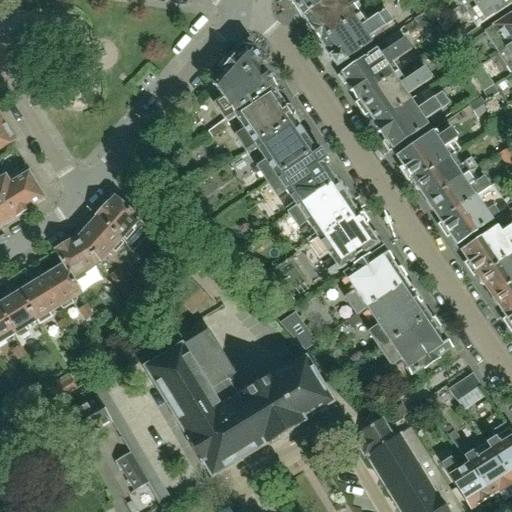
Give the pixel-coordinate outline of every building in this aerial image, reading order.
[(292,0),(292,3),(302,18),(327,0),(292,0)] [(327,0),(302,18),(319,42),(353,19),(363,12),(357,3),(361,0),(327,0)] [(452,0),(458,8),(470,0),(452,0)] [(511,0),(470,0),(458,8),(464,17),(467,14),(476,29),(511,5),(511,0)] [(353,19),(319,42),(336,68),(370,44),(367,40),(373,35),(377,41),(396,28),(384,11),(369,21),(363,12),(353,19)] [(498,54),(511,45),(511,15),(484,33),(498,54)] [(358,100),(398,73),(391,64),(411,50),(404,39),(379,56),(375,51),(341,74),(358,100)] [(511,45),(498,54),(511,75),(511,74),(511,45)] [(272,89),(262,74),(261,74),(255,66),(260,63),(252,51),(244,50),(212,86),(215,89),(223,101),(215,106),(224,121),(271,90),(272,89)] [(404,83),(398,73),(358,100),(375,125),(410,102),(407,97),(431,80),(424,69),(404,83)] [(478,86),(483,94),(494,87),(489,79),(478,86)] [(494,87),(483,94),(487,100),(498,94),(494,87)] [(427,127),(424,122),(449,105),(442,94),(437,97),(430,88),(410,102),(375,125),(393,150),(427,127)] [(295,114),(289,106),(283,106),(283,105),(282,105),(271,90),(224,121),(208,132),(213,139),(233,125),(239,135),(236,138),(246,153),(292,121),(293,122),(294,121),(293,119),(295,114)] [(476,118),(488,110),(481,100),(469,108),(476,118)] [(511,112),(508,106),(497,113),(502,120),(511,114),(511,112)] [(0,149),(15,141),(1,120),(0,120),(0,149)] [(313,151),(293,122),(292,121),(246,153),(248,156),(252,154),(261,167),(257,169),(267,184),(318,149),(317,148),(313,151)] [(436,140),(432,134),(397,157),(413,179),(447,156),(459,148),(455,142),(457,140),(450,131),(436,140)] [(286,211),(288,215),(335,183),(334,182),(324,167),(328,164),(318,149),(267,184),(277,198),(280,196),(289,209),(286,211)] [(428,202),(463,179),(473,172),(477,170),(470,160),(456,170),(447,156),(413,179),(428,201),(428,202)] [(143,166),(133,177),(151,197),(162,186),(143,166)] [(476,198),(490,189),(483,179),(480,181),(473,172),(463,179),(428,202),(443,223),(477,200),(476,198)] [(10,185),(7,180),(3,179),(0,180),(0,218),(5,227),(17,220),(17,219),(31,211),(30,209),(44,200),(28,174),(10,185)] [(345,199),(346,199),(335,183),(288,215),(298,229),(302,227),(310,239),(307,241),(309,246),(355,214),(345,199)] [(121,241),(139,221),(114,199),(108,205),(107,204),(95,218),(96,219),(121,241)] [(443,223),(458,246),(500,217),(492,206),(484,211),(477,200),(443,223)] [(376,246),(366,230),(367,230),(365,228),(368,222),(363,214),(356,215),(355,213),(355,214),(309,246),(319,260),(323,257),(331,270),(327,272),(330,277),(376,246)] [(205,226),(197,214),(189,220),(197,232),(205,226)] [(121,241),(96,219),(79,238),(104,261),(121,241)] [(463,253),(478,275),(511,252),(511,227),(501,235),(497,230),(463,253)] [(79,238),(72,243),(71,242),(54,253),(63,267),(73,282),(100,265),(104,261),(79,238)] [(220,262),(235,252),(236,251),(228,239),(206,254),(215,265),(220,262)] [(400,269),(394,269),(382,251),(368,261),(367,260),(355,268),(355,269),(343,278),(353,293),(344,299),(356,317),(363,313),(365,311),(405,285),(404,283),(406,278),(400,269)] [(226,271),(241,261),(235,252),(220,262),(226,271)] [(511,252),(478,275),(493,297),(511,284),(511,252)] [(245,258),(241,261),(226,271),(241,292),(260,279),(245,258)] [(73,282),(63,267),(41,280),(59,309),(81,295),(73,282)] [(135,295),(119,270),(109,276),(124,301),(135,295)] [(176,299),(193,283),(186,275),(168,291),(176,299)] [(19,294),(36,323),(59,309),(41,280),(19,294)] [(183,308),(201,292),(193,283),(176,299),(183,308)] [(511,284),(493,297),(507,319),(511,316),(511,284)] [(427,317),(405,285),(365,311),(376,327),(367,333),(379,350),(427,317)] [(295,306),(285,291),(265,305),(275,319),(295,306)] [(190,315),(208,299),(201,292),(183,308),(190,315)] [(36,323),(19,294),(0,304),(0,312),(14,336),(36,323)] [(78,311),(84,321),(93,315),(87,306),(78,311)] [(0,344),(14,336),(0,312),(0,344)] [(356,317),(348,323),(351,328),(366,318),(363,313),(356,317)] [(449,351),(438,333),(440,328),(434,320),(429,320),(427,317),(379,350),(390,367),(399,361),(410,377),(423,369),(436,361),(436,360),(449,351)] [(55,325),(61,334),(71,328),(65,319),(55,325)] [(307,330),(293,339),(305,351),(317,343),(307,330)] [(266,447),(304,424),(302,422),(332,404),(313,373),(305,360),(273,380),(271,377),(238,397),(228,381),(235,376),(208,331),(145,370),(189,441),(187,442),(200,465),(202,463),(212,479),(265,446),(266,447)] [(11,351),(18,362),(26,357),(20,346),(11,351)] [(363,421),(316,371),(313,373),(332,404),(335,403),(356,438),(370,429),(364,420),(363,421)] [(456,402),(479,386),(472,375),(448,391),(456,402)] [(77,390),(69,377),(54,386),(62,399),(77,390)] [(49,397),(29,410),(33,417),(53,404),(49,397)] [(112,423),(97,398),(64,417),(79,443),(112,423)] [(5,421),(11,431),(33,417),(29,410),(27,408),(5,421)] [(462,511),(411,430),(395,440),(394,439),(392,439),(381,421),(378,423),(373,415),(364,420),(370,429),(356,438),(361,446),(359,447),(361,451),(362,454),(364,456),(366,458),(367,461),(368,460),(399,511),(462,511)] [(0,438),(11,431),(5,421),(4,419),(0,420),(0,438)] [(495,439),(486,444),(511,484),(511,434),(509,429),(508,430),(505,425),(491,434),(495,439)] [(454,432),(448,436),(464,458),(472,453),(468,445),(465,447),(454,432)] [(491,499),(498,494),(502,500),(504,499),(505,501),(511,496),(511,484),(486,444),(473,453),(472,453),(464,458),(491,499)] [(148,484),(130,454),(116,462),(134,493),(148,484)] [(441,465),(471,511),(491,499),(464,458),(454,465),(451,459),(441,465)]
